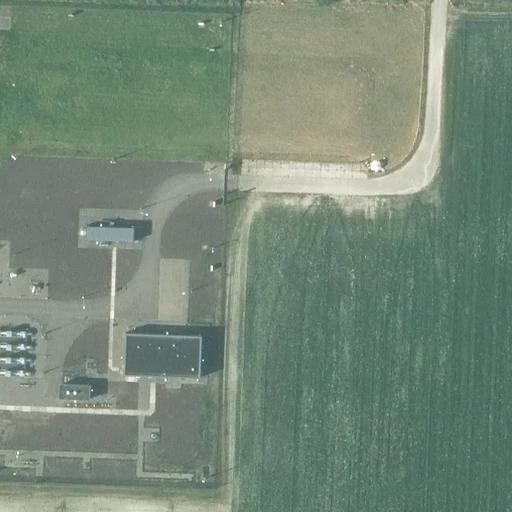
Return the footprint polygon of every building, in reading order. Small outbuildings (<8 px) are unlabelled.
[(325,15),(326,33),(351,33),(350,15),(325,15)] [(511,217),(511,191),(495,191),(494,217),(511,217)] [(490,218),(490,193),(479,193),(480,218),(490,218)] [(436,196),(437,219),(453,219),(451,195),(436,196)] [(88,226),(87,239),(134,240),(135,228),(88,226)] [(0,265),(39,267),(40,242),(0,241),(0,246),(0,265)] [(71,249),(71,267),(99,268),(99,250),(71,249)] [(175,289),(175,319),(201,320),(202,290),(175,289)] [(126,333),(124,376),(200,378),(201,336),(126,333)] [(60,385),(60,398),(89,399),(90,387),(60,385)] [(23,474),(122,476),(122,452),(104,451),(105,430),(82,430),(82,417),(0,415),(0,448),(9,449),(8,467),(23,467),(23,474)]
